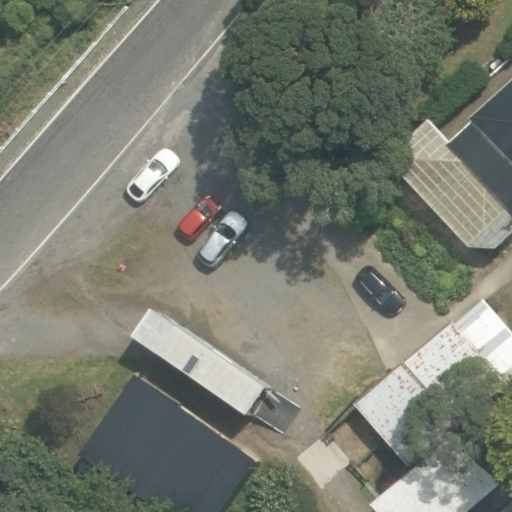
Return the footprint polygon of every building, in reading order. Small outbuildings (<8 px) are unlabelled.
[(511,239),(511,88),(456,140),(435,118),(407,145),(405,175),(471,247),(502,248),(511,239)] [(303,160),(265,194),(360,300),(398,265),(303,160)] [(511,385),(511,328),(486,299),(359,406),(412,469),(511,385)] [(224,511),(262,461),(142,375),(85,454),(167,511),(224,511)] [(472,511),(502,487),(458,439),(377,504),(383,511),(472,511)]
